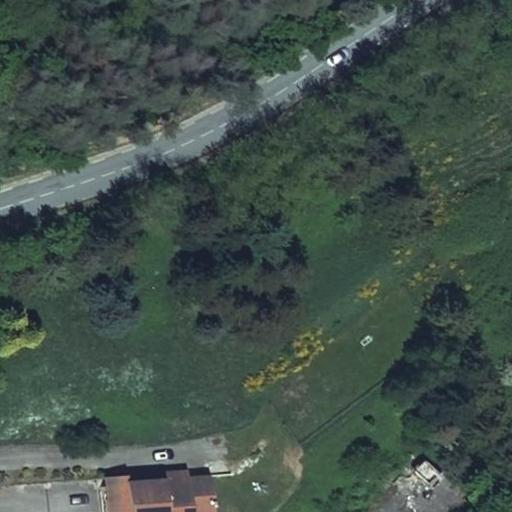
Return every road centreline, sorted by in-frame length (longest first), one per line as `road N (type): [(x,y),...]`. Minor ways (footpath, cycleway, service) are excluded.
road 1 (secondary): [(0,210),(188,147),(296,86),(414,0)]
road 2 (unknown): [(0,454),(207,446)]
